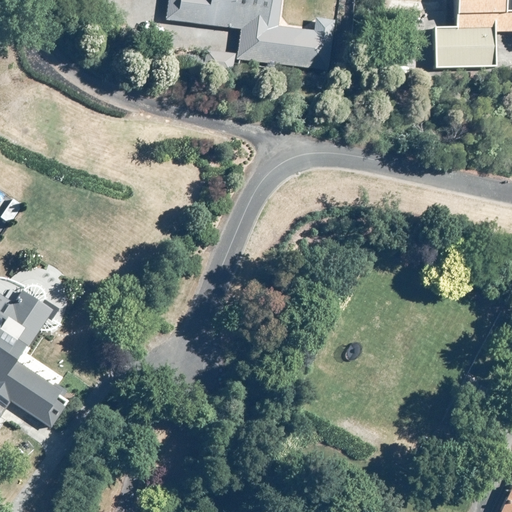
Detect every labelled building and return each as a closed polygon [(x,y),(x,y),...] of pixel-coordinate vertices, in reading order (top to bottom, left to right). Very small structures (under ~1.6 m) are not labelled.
[(163,0),(162,23),(176,24),(175,37),(218,41),(219,27),(241,29),(238,60),(330,67),(332,36),(279,32),(281,0),(163,0)] [(511,0),(446,0),(447,28),(431,28),(432,69),(496,68),(495,32),(511,31),(511,0)] [(235,53),(207,53),(206,82),(235,83),(235,53)] [(12,198),(0,214),(0,219),(8,226),(23,206),(12,198)] [(0,415),(8,402),(49,428),(63,405),(52,398),(56,390),(16,366),(50,311),(37,303),(42,295),(23,283),(8,307),(0,302),(0,415)] [(511,511),(511,484),(508,483),(496,511),(511,511)]
